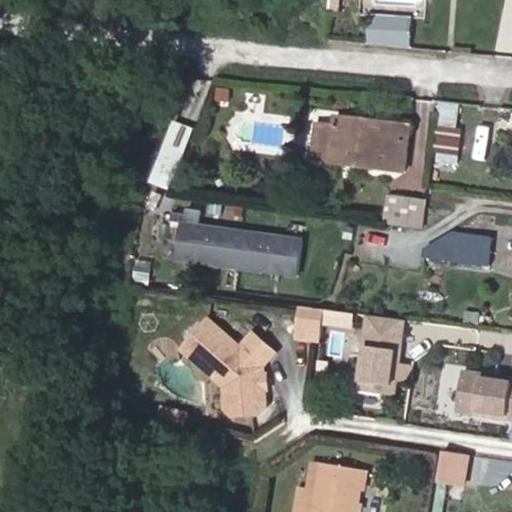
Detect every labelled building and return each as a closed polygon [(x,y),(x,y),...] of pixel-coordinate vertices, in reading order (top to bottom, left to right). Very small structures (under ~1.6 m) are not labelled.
[(373,18),(371,44),(411,48),(413,22),(373,18)] [(338,118),(337,125),(366,128),(366,122),(338,118)] [(465,124),(438,120),(433,149),(460,153),(465,124)] [(405,172),(409,142),(394,140),(396,126),(366,122),(366,128),(337,125),(336,130),(321,128),(316,161),(405,172)] [(394,140),(409,142),(411,128),(396,126),(394,140)] [(476,126),(473,159),(484,160),(488,127),(476,126)] [(421,228),(425,200),(391,194),(386,224),(421,228)] [(251,231),(191,223),(186,258),(246,266),(251,231)] [(310,239),(251,231),(246,266),(306,274),(310,239)] [(431,234),(429,242),(494,253),(496,239),(458,234),(458,237),(431,234)] [(494,253),(429,242),(427,258),(492,267),(494,253)] [(322,341),(326,311),(302,308),(298,339),(322,341)] [(406,322),(369,317),(359,392),(396,397),(406,322)] [(209,321),(183,351),(226,385),(227,410),(236,417),(257,416),(266,407),(264,367),(277,353),(255,334),(242,348),(209,321)] [(511,421),(511,380),(465,374),(458,414),(511,421)] [(166,407),(163,421),(189,427),(193,413),(166,407)] [(445,452),(439,488),(465,492),(471,456),(445,452)] [(294,511),(358,511),(365,472),(322,464),(317,495),(297,492),(294,511)]
